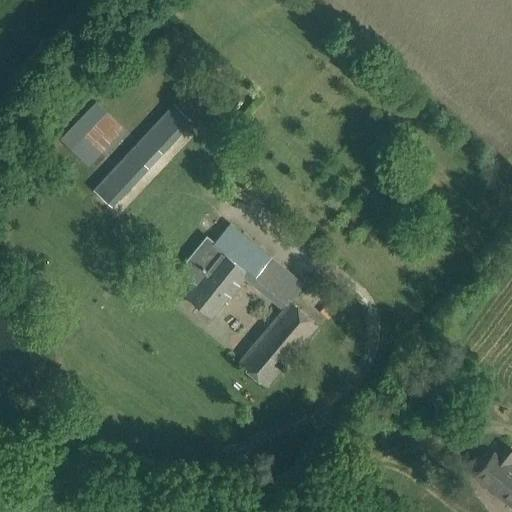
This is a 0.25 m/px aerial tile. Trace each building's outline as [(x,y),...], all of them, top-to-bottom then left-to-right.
[(66,119),(102,151),(124,127),(89,94),(66,119)] [(119,200),(186,128),(167,111),(101,182),(119,200)] [(230,223),(222,233),(252,258),(239,274),(244,278),(282,310),(289,302),(305,284),(230,223)] [(252,258),(222,233),(213,243),(194,265),(203,273),(198,280),(185,295),(211,317),(224,302),(244,278),(239,274),(252,258)] [(317,325),(289,302),(282,310),(239,362),(266,385),(317,325)] [(475,476),(511,505),(511,466),(508,464),(511,459),(511,451),(504,444),(496,454),(494,453),(475,476)]
